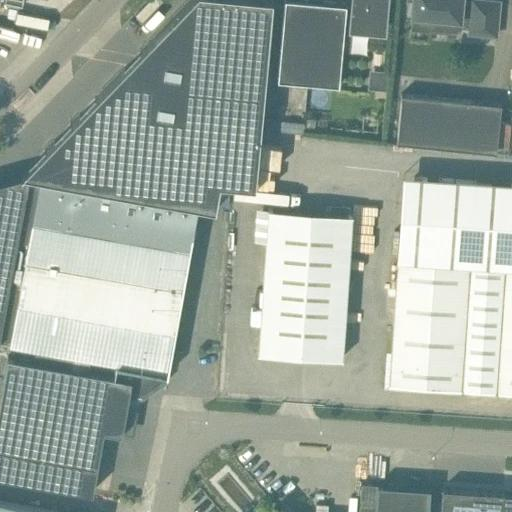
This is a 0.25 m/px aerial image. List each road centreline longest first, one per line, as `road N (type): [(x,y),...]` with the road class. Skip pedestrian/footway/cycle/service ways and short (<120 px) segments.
road 1 (unclassified): [(511,445),(221,425),(190,438),(165,511)]
road 2 (unclassified): [(0,106),(108,0)]
